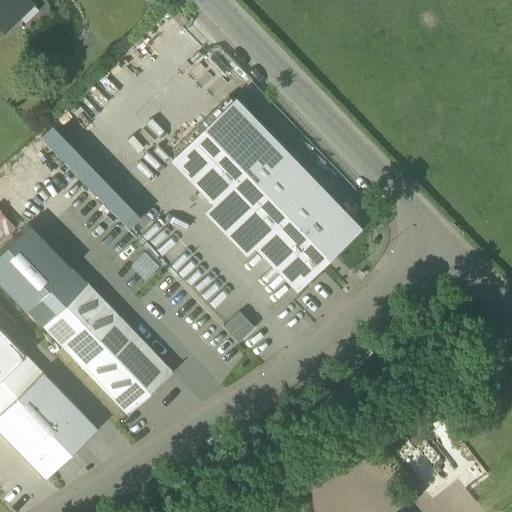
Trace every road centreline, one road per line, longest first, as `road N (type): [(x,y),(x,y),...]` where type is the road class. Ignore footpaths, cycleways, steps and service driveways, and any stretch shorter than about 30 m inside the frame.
road 1 (residential): [(51,511),(276,376),(350,315),(433,228)]
road 2 (residential): [(212,0),(433,228)]
